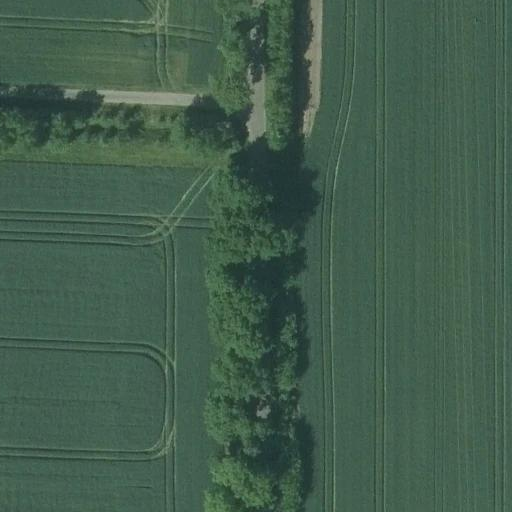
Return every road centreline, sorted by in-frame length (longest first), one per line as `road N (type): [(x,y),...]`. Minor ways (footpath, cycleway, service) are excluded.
road 1 (residential): [(251,119),(256,511)]
road 2 (residential): [(0,113),(251,119)]
